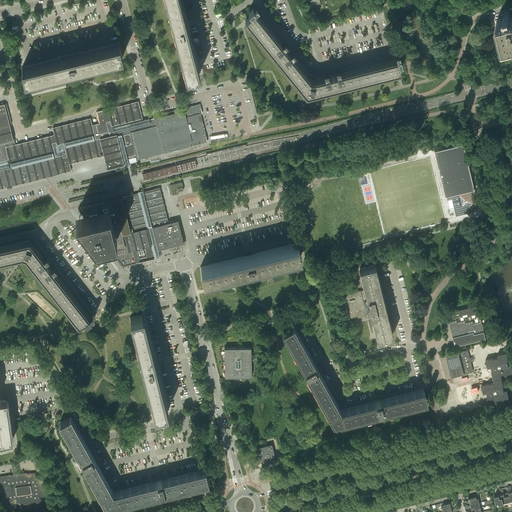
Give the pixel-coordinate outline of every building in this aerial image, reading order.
[(179,0),(165,0),(186,78),(199,74),(187,29),(189,28),(188,22),(186,23),(179,0)] [(306,96),(400,72),(398,64),(402,63),(399,53),(395,54),(395,55),(339,69),(339,68),(335,69),(336,70),(327,72),(327,71),(323,72),(323,73),(315,75),(311,73),(310,73),(295,54),(295,53),(293,50),(292,51),(287,44),(285,40),(284,41),(258,9),(259,9),(256,5),(248,12),(250,15),(244,20),(268,50),(306,96)] [(511,55),(511,15),(495,20),(498,20),(505,49),(503,50),(504,57),(511,55)] [(67,56),(21,68),(25,81),(122,57),(119,43),(73,55),(73,53),(67,54),(67,56)] [(2,104),(0,104),(0,187),(43,177),(71,170),(69,163),(104,154),(107,168),(112,167),(123,165),(122,163),(128,162),(128,163),(129,163),(138,161),(137,159),(139,158),(158,153),(188,146),(194,144),(207,141),(200,114),(198,105),(174,111),(175,112),(154,117),(142,120),(142,118),(141,116),(138,101),(122,105),(115,107),(97,111),(100,123),(96,124),(94,125),(92,125),(90,118),(80,121),(65,124),(58,126),(52,127),(54,134),(48,136),(43,137),(42,138),(39,138),(20,143),(15,144),(11,128),(10,124),(11,123),(6,103),(2,104)] [(456,216),(477,210),(472,189),(475,189),(464,143),(435,150),(446,196),(448,195),(449,200),(452,199),(456,216)] [(178,191),(183,190),(182,187),(183,187),(182,182),(169,185),(172,195),(179,193),(178,191)] [(133,194),(122,197),(130,232),(123,234),(128,250),(143,246),(143,245),(151,243),(152,250),(156,249),(158,249),(183,243),(178,220),(168,223),(168,221),(165,210),(163,203),(159,187),(152,189),(149,190),(143,191),(136,193),(133,194)] [(83,215),(75,217),(96,244),(104,241),(123,265),(153,257),(152,250),(151,243),(143,245),(143,246),(128,250),(123,234),(130,232),(122,197),(107,201),(78,208),(83,215)] [(92,313),(61,274),(41,248),(36,242),(31,235),(22,237),(0,242),(0,260),(22,256),(25,257),(67,311),(78,325),(84,320),(86,323),(95,316),(92,313)] [(246,255),(200,267),(203,280),(301,256),(297,242),(252,254),(251,252),(245,253),(246,255)] [(392,335),(384,306),(382,294),(381,294),(376,271),(375,271),(374,266),(374,264),(359,268),(365,292),(361,293),(360,290),(348,293),(346,289),(341,290),(348,319),(366,315),(365,312),(370,311),(377,339),(392,335)] [(478,305),(447,313),(453,337),(468,333),(468,331),(475,329),(476,332),(484,330),(478,305)] [(155,360),(143,314),(130,317),(154,415),(168,411),(156,366),(158,365),(158,362),(157,359),(155,360)] [(379,400),(340,409),(337,405),(317,369),(318,369),(318,368),(317,368),(293,325),(283,331),(334,423),(426,400),(423,389),(380,399),(379,399),(379,400)] [(468,333),(453,337),(455,346),(486,338),(484,331),(474,333),(474,331),(468,333)] [(236,347),(224,347),(225,377),(236,376),(236,377),(239,377),(239,376),(251,376),(251,347),(239,347),(239,348),(236,348),(236,347)] [(468,350),(446,355),(451,376),(473,371),(468,350)] [(500,374),(505,373),(505,374),(511,372),(511,366),(511,364),(508,365),(507,360),(505,352),(500,353),(497,354),(498,357),(494,358),(494,357),(486,359),(488,367),(491,367),(492,371),(491,371),(494,382),(490,384),(489,383),(481,385),(483,393),(487,392),(488,396),(487,397),(489,405),(497,403),(496,399),(501,398),(501,399),(509,397),(507,389),(504,390),(503,386),(503,385),(500,374)] [(0,440),(12,439),(6,397),(0,398),(0,440)] [(113,492),(98,465),(95,459),(95,458),(94,459),(70,416),(60,421),(107,506),(208,480),(205,469),(161,480),(161,479),(161,480),(116,491),(113,492)] [(268,464),(275,462),(274,455),(271,444),(260,446),(261,447),(253,449),(256,460),(265,465),(266,463),(268,464)] [(31,460),(23,463),(29,486),(27,486),(33,510),(42,508),(36,485),(38,485),(31,460)] [(17,473),(0,477),(0,486),(19,481),(17,473)] [(501,494),(499,494),(500,497),(502,497),(504,503),(508,502),(506,492),(504,493),(502,487),(499,488),(500,491),(501,491),(501,494)] [(499,504),(504,503),(502,497),(500,497),(499,494),(498,491),(496,492),(497,495),(494,495),(496,503),(498,503),(499,504)] [(466,503),(469,502),(472,501),(473,504),(479,502),(477,497),(476,498),(475,495),(468,497),(468,500),(466,501),(466,503)] [(11,511),(7,496),(0,498),(0,499),(3,511),(19,511),(15,511),(11,511)] [(441,507),(442,511),(448,510),(448,508),(451,507),(453,506),(453,504),(450,505),(449,502),(444,503),(442,504),(442,506),(441,507)]
